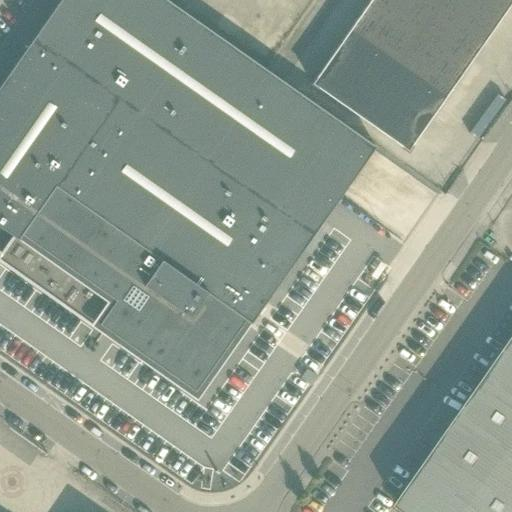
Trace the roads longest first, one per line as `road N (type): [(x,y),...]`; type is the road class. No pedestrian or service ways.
road 1 (unclassified): [(260,511),(511,154)]
road 2 (unclassified): [(177,511),(0,395)]
